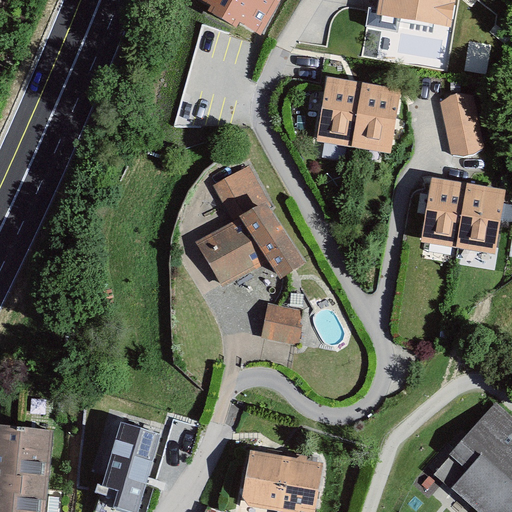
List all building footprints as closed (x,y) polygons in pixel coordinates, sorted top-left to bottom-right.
[(208,0),(267,34),(286,0),(208,0)] [(443,0),(386,0),(384,15),(371,13),(369,29),(392,32),(394,17),(440,23),(443,0)] [(399,94),(332,83),(323,141),(390,152),(399,94)] [(472,99),(445,106),(457,155),(485,149),(472,99)] [(302,265),(250,171),(218,189),(238,225),(201,245),(225,288),(273,261),(282,276),(302,265)] [(505,194),(436,183),(427,241),(495,253),(505,194)] [(302,316),(272,310),(266,339),(296,345),(302,316)] [(511,511),(511,420),(500,409),(440,475),(483,511),(511,511)] [(166,437),(124,426),(115,460),(157,471),(166,437)] [(45,511),(49,431),(0,428),(0,511),(45,511)] [(314,511),(320,464),(254,456),(247,506),(297,511),(314,511)]
